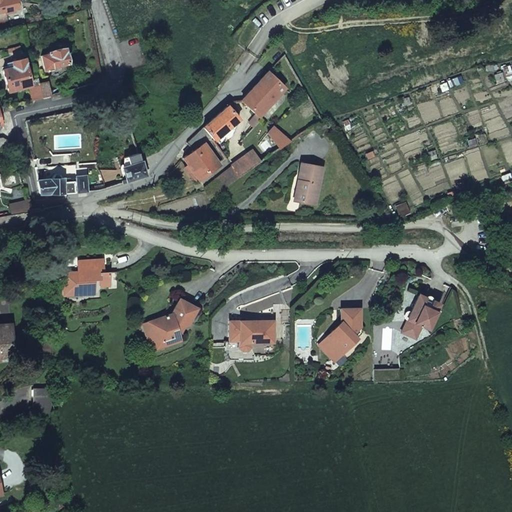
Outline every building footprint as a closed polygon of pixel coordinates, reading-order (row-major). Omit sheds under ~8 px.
[(1,0),(0,0),(0,11),(4,11),(4,13),(13,11),(12,9),(17,8),(15,0),(2,0),(1,0)] [(48,54),(40,56),(44,71),(67,64),(63,49),(48,53),(48,54)] [(12,68),(2,71),(8,92),(30,86),(29,81),(23,59),(11,62),(12,68)] [(267,73),(242,101),(259,117),(285,88),(267,73)] [(30,86),(33,100),(41,98),(38,85),(37,79),(29,81),(30,86)] [(50,95),(47,83),(38,85),(41,98),(50,95)] [(233,102),(203,127),(211,137),(214,140),(239,120),(235,115),(238,112),(233,102)] [(267,134),(280,150),(291,142),(273,126),(267,134)] [(203,127),(187,143),(194,151),(204,143),(211,137),(203,127)] [(0,151),(11,148),(8,141),(2,138),(0,137),(0,151)] [(227,158),(214,140),(211,137),(204,143),(219,164),(227,158)] [(184,158),(200,180),(220,165),(219,164),(204,143),(194,151),(184,158)] [(252,151),(232,166),(240,177),(261,163),(252,151)] [(141,163),(122,168),(127,181),(145,176),(141,163)] [(317,206),(324,168),(301,163),(298,181),(301,181),(297,202),(317,206)] [(212,197),(240,177),(232,166),(206,188),(212,197)] [(76,177),(72,181),(71,179),(69,178),(61,179),(61,178),(59,176),(57,175),(56,175),(55,175),(53,176),(52,177),(52,179),(52,180),(37,182),(40,194),(65,194),(86,192),(84,177),(76,177)] [(12,216),(44,210),(43,205),(31,203),(30,204),(10,206),(12,216)] [(82,261),(77,267),(77,272),(77,275),(65,276),(66,293),(73,293),(73,288),(81,287),(82,295),(95,294),(94,280),(99,279),(100,287),(108,286),(109,289),(117,289),(116,272),(99,273),(99,268),(102,268),(101,260),(82,261)] [(73,288),(73,293),(66,293),(65,276),(77,275),(77,272),(62,273),(63,296),(82,295),(81,287),(73,288)] [(438,305),(417,295),(410,312),(406,320),(401,333),(415,339),(420,326),(427,329),(438,305)] [(171,314),(159,318),(161,323),(148,327),(145,334),(149,347),(163,343),(165,346),(180,341),(176,329),(187,325),(196,309),(178,299),(171,314)] [(340,356),(357,339),(353,335),(360,328),(359,309),(340,309),(340,323),(341,324),(335,330),(332,331),(327,336),(330,340),(323,347),(323,351),(330,359),(337,352),(340,356)] [(148,327),(161,323),(159,318),(142,324),(145,334),(148,327)] [(249,321),(238,321),(238,325),(228,325),(228,342),(239,342),(239,348),(242,352),(247,352),(250,348),(250,343),(264,343),(264,339),(273,339),(272,321),(262,321),(262,325),(249,325),(249,321)] [(0,357),(12,356),(10,325),(0,325),(0,357)] [(327,336),(317,346),(319,347),(323,351),(323,347),(330,340),(327,336)] [(163,343),(149,347),(150,351),(165,346),(163,343)] [(36,361),(52,361),(51,349),(36,349),(36,361)] [(337,352),(330,359),(334,362),(340,356),(337,352)] [(50,388),(33,388),(33,413),(50,413),(50,388)]
